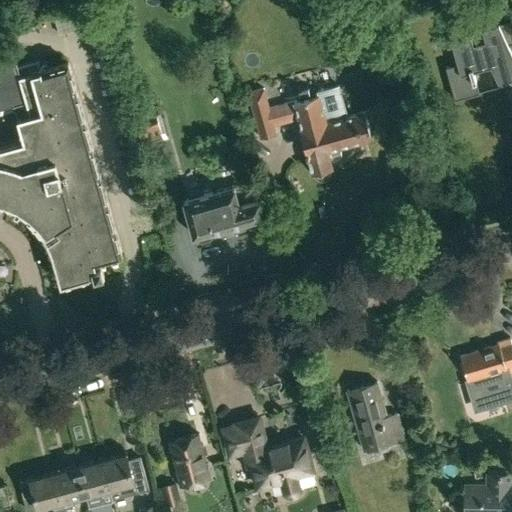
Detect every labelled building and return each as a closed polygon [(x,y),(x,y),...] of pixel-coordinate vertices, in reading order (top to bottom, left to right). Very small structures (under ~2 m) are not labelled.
[(20,9),(28,24),(40,17),(31,2),(20,9)] [(102,21),(97,2),(54,14),(59,34),(102,21)] [(500,86),(511,82),(511,52),(508,45),(511,42),(511,34),(508,21),(469,32),(469,31),(449,37),(457,63),(445,66),(455,99),(479,92),(473,70),(485,66),(485,67),(490,65),(500,86)] [(0,200),(3,202),(9,204),(14,207),(16,208),(18,209),(20,210),(22,211),(23,212),(25,214),(27,215),(28,216),(30,218),(31,219),(33,220),(34,222),(36,223),(37,225),(38,226),(39,228),(40,229),(41,231),(43,232),(44,234),(45,236),(46,237),(47,239),(48,241),(49,243),(50,245),(51,247),(51,249),(52,252),(53,254),(54,256),(54,258),(55,260),(55,262),(56,265),(56,267),(61,283),(93,274),(94,278),(104,275),(100,261),(122,255),(68,61),(41,69),(38,59),(18,65),(11,57),(9,56),(8,56),(7,56),(6,56),(5,55),(3,55),(2,55),(1,56),(0,55),(0,200)] [(330,172),(329,168),(331,167),(326,150),(371,137),(364,111),(326,122),(318,94),(294,101),(269,108),(263,88),(248,93),(260,138),(276,134),(274,125),(299,118),(302,129),(300,129),(312,173),(315,172),(316,176),(321,180),(328,178),(330,172)] [(156,114),(135,119),(142,144),(163,139),(156,114)] [(183,200),(192,235),(194,234),(200,240),(209,238),(212,229),(242,221),(249,227),(259,225),(262,216),(263,215),(259,199),(253,200),(249,186),(242,188),(241,185),(183,200)] [(461,362),(459,365),(461,373),(465,374),(475,412),(511,400),(511,375),(511,372),(511,343),(510,337),(495,342),(496,344),(459,355),(461,362)] [(364,451),(394,442),(391,431),(402,428),(398,413),(387,416),(378,382),(347,391),(364,451)] [(230,454),(244,450),(248,466),(252,465),(258,485),(274,481),(277,492),(283,490),(285,492),(287,493),(288,494),(290,494),(292,494),(293,494),(294,494),(296,493),(297,492),(299,491),(300,490),(301,487),(301,486),(301,484),(316,480),(304,437),(267,447),(258,417),(237,423),(237,425),(223,429),(230,454)] [(169,442),(178,474),(180,483),(182,485),(208,478),(209,476),(198,434),(169,442)] [(127,454),(102,460),(110,489),(113,497),(149,488),(141,457),(129,461),(127,454)] [(116,511),(113,497),(110,489),(102,460),(78,466),(86,495),(97,493),(103,511),(116,511)] [(78,466),(55,473),(62,500),(64,507),(74,505),(72,499),(86,495),(78,466)] [(62,500),(55,473),(30,479),(34,495),(23,497),(26,511),(38,509),(37,506),(62,500)] [(488,486),(466,485),(465,511),(511,511),(511,486),(510,486),(511,475),(488,474),(488,486)] [(179,501),(175,484),(161,487),(165,505),(179,501)] [(0,487),(0,510),(11,508),(5,486),(0,487)]
